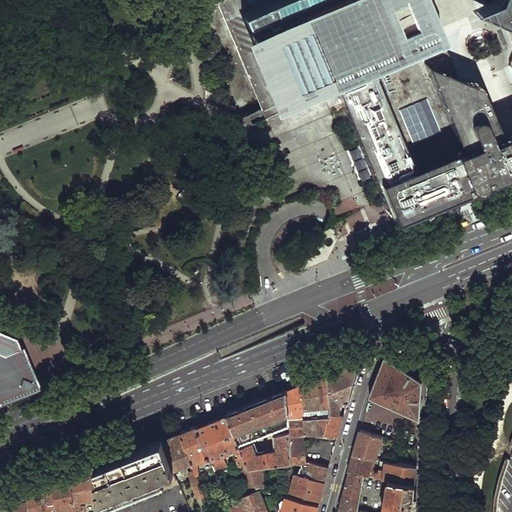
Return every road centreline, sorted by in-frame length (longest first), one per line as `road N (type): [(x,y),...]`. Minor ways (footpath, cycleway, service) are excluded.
road 1 (primary): [(428,251),(0,431)]
road 2 (primary): [(0,462),(337,323)]
road 3 (tertiary): [(421,289),(449,356),(439,511)]
road 4 (residential): [(378,339),(329,511)]
